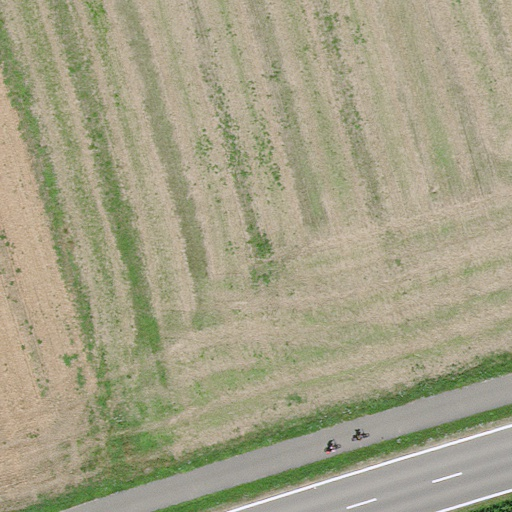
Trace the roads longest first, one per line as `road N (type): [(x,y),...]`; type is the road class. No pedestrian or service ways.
road 1 (track): [(119,511),(511,390)]
road 2 (primary): [(351,511),(511,463)]
